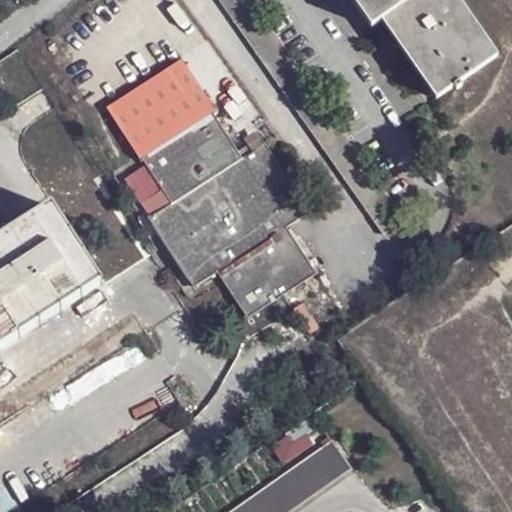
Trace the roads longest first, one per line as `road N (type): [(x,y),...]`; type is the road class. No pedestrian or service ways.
road 1 (unclassified): [(296,0),(439,197),(437,223),(394,253),(367,246)]
road 2 (unclassified): [(367,246),(198,0)]
